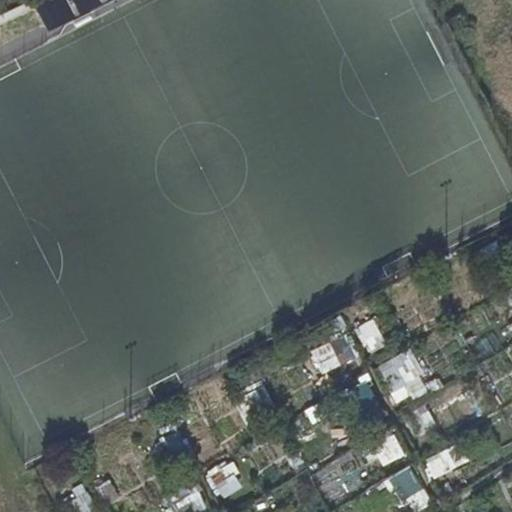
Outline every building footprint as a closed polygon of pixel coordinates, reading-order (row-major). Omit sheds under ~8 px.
[(362,328),(373,350),(385,345),(374,322),(362,328)] [(311,348),(317,373),(339,368),(333,343),(311,348)] [(375,368),(394,404),(427,387),(408,350),(375,368)] [(362,413),(376,406),(366,383),(351,389),(362,413)] [(264,387),(233,400),(245,426),(275,413),(264,387)] [(412,437),(436,424),(423,401),(400,413),(412,437)] [(395,436),(363,449),(372,472),(405,459),(395,436)] [(456,446),(423,458),(431,478),(464,466),(456,446)] [(222,501),(246,485),(229,460),(205,475),(222,501)] [(401,511),(417,511),(428,507),(412,468),(387,478),(401,511)] [(104,507),(118,501),(109,480),(95,486),(104,507)] [(75,511),(94,511),(87,483),(69,488),(75,511)] [(162,495),(165,511),(203,511),(197,486),(162,495)]
